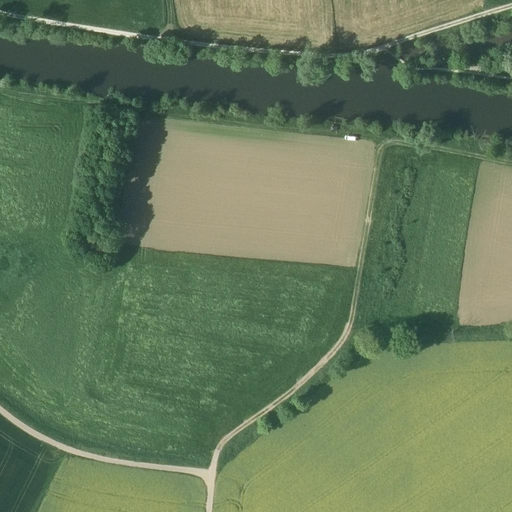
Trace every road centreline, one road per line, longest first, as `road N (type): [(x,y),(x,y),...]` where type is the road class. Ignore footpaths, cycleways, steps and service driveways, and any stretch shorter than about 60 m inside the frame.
road 1 (track): [(212,476),(223,442),(330,356),(350,326),(383,145)]
road 2 (track): [(0,13),(297,55),(386,46)]
road 3 (track): [(383,145),(0,94)]
road 4 (track): [(212,476),(67,450),(0,411)]
road 5 (track): [(386,46),(511,5)]
road 6 (track): [(511,166),(383,145)]
